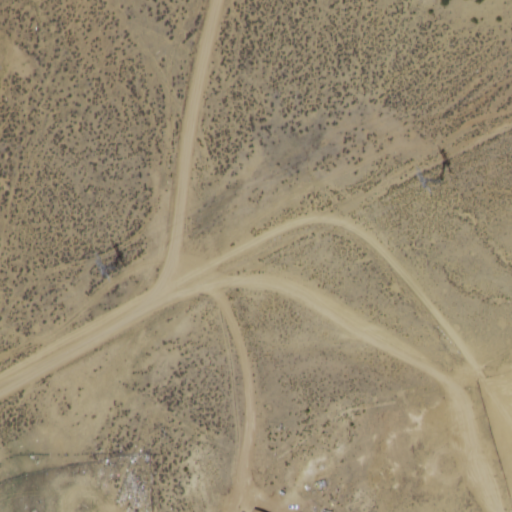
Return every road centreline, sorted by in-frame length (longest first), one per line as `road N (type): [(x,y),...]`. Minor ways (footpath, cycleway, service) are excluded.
road 1 (track): [(0,393),(198,278),(511,122)]
road 2 (track): [(198,278),(239,326),(257,420),(251,482)]
